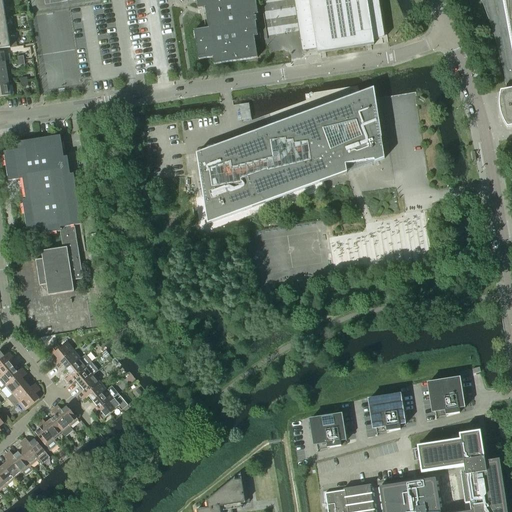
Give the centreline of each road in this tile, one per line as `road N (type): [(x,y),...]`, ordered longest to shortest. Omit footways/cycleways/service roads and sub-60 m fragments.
road 1 (residential): [(0,119),(395,58),(450,38)]
road 2 (residential): [(511,294),(479,108),(450,38)]
road 3 (residential): [(59,393),(10,334),(0,234)]
